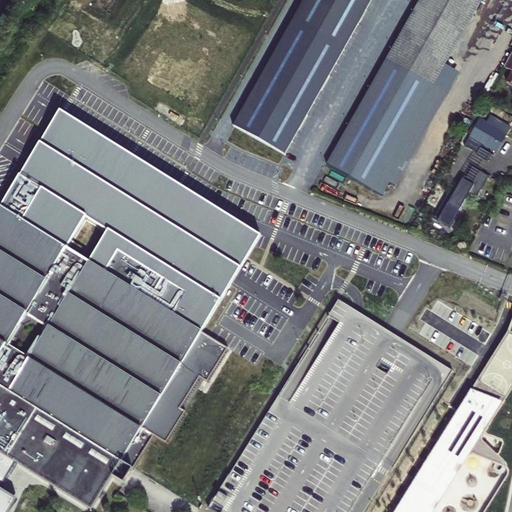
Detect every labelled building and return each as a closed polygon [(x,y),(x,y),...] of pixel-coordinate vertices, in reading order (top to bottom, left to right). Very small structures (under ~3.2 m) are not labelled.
[(372,0),(306,0),(234,128),(285,157),(372,0)] [(421,0),(387,61),(419,79),(463,0),(421,0)] [(482,0),(463,0),(419,79),(433,88),(446,66),(482,0)] [(433,88),(419,79),(387,61),(327,166),(374,192),(433,88)] [(459,73),(446,66),(433,88),(374,192),(382,196),(389,184),(395,187),(459,73)] [(177,311),(203,328),(236,277),(261,236),(244,225),(60,107),(56,113),(33,151),(1,204),(86,257),(100,234),(190,290),(177,311)] [(496,152),(501,144),(511,127),(491,116),(486,124),(480,120),(470,136),(496,152)] [(488,177),(470,167),(455,194),(451,192),(435,220),(450,228),(469,194),(476,198),(488,177)] [(86,257),(1,204),(0,205),(0,447),(18,459),(95,506),(115,474),(127,481),(131,475),(158,433),(169,440),(189,408),(184,405),(203,374),(210,379),(231,345),(203,328),(177,311),(190,290),(100,234),(86,257)] [(506,511),(511,488),(511,325),(509,332),(397,511),(506,511)] [(0,487),(18,459),(0,447),(0,511),(10,511),(19,499),(0,487)]
